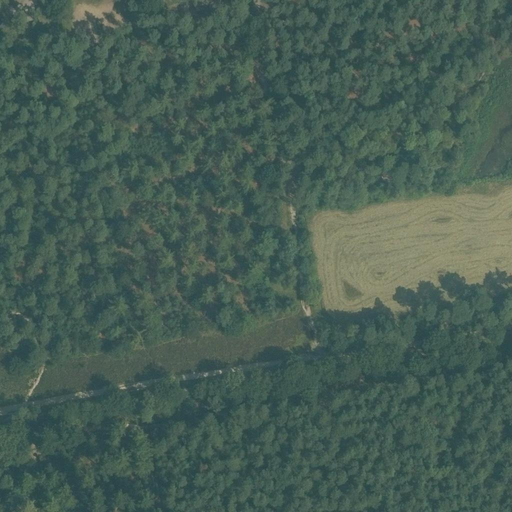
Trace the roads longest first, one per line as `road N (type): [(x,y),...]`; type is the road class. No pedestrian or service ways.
road 1 (track): [(18,406),(318,356)]
road 2 (track): [(0,193),(277,160)]
road 3 (track): [(24,444),(140,428),(157,511)]
road 4 (track): [(318,356),(511,322)]
road 5 (track): [(246,0),(277,160)]
